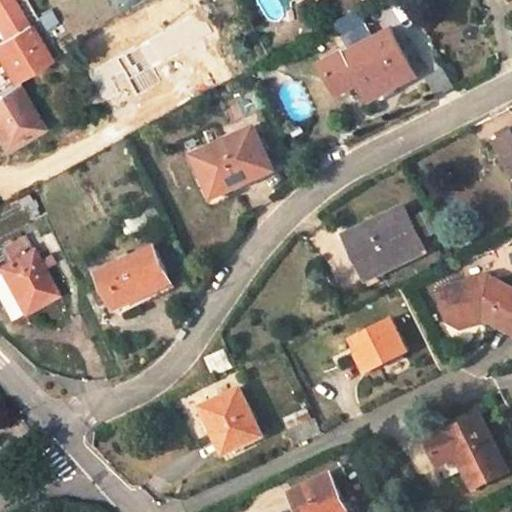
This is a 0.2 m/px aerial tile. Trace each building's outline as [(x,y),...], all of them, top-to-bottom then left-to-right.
[(0,0),(0,27),(7,39),(30,26),(14,0),(0,0)] [(237,0),(222,0),(230,13),(240,6),(237,0)] [(358,7),(335,20),(342,33),(365,20),(358,7)] [(0,43),(0,59),(14,83),(51,61),(30,26),(7,39),(0,43)] [(370,95),(414,73),(391,27),(350,49),(347,45),(326,57),(342,89),(361,78),(370,95)] [(0,91),(0,129),(9,145),(38,128),(14,83),(0,91)] [(254,127),(195,155),(215,196),(273,168),(254,127)] [(0,146),(2,149),(9,145),(0,129),(0,146)] [(511,131),(499,140),(511,162),(511,131)] [(15,150),(23,175),(47,167),(39,143),(15,150)] [(404,205),(350,232),(372,276),(425,250),(404,205)] [(23,237),(0,249),(0,297),(12,319),(54,295),(23,237)] [(152,246),(97,274),(114,306),(167,277),(152,246)] [(511,288),(488,276),(442,287),(449,318),(462,330),(479,325),(478,319),(486,318),(511,331),(511,288)] [(409,354),(393,320),(356,338),(364,353),(359,355),(368,374),(409,354)] [(364,353),(356,338),(351,341),(359,355),(364,353)] [(209,359),(216,375),(232,367),(223,350),(209,359)] [(239,386),(203,405),(226,453),(262,435),(239,386)] [(483,418),(432,444),(451,483),(469,474),(478,492),(511,476),(483,418)] [(348,511),(329,477),(293,495),(301,510),(307,508),(309,511),(348,511)]
